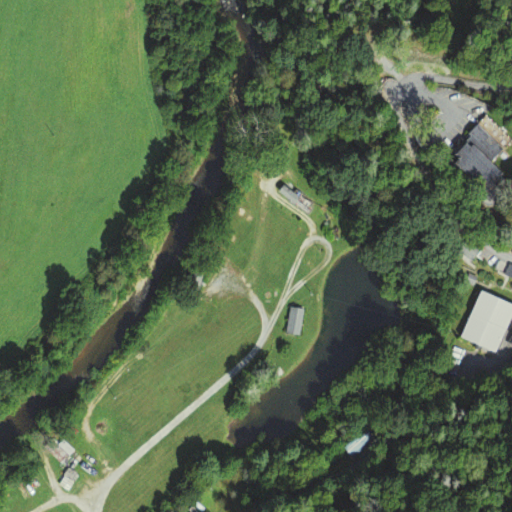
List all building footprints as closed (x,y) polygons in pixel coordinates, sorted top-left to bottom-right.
[(498,151),(475,126),(465,135),(489,160),(498,151)] [(463,142),(444,160),(483,202),(503,184),(463,142)] [(312,202),(280,185),(276,194),(307,211),(312,202)] [(479,249),(468,238),(457,251),(468,262),(479,249)] [(184,287),(194,293),(214,254),(204,249),(184,287)] [(511,283),(511,266),(508,265),(501,278),(511,283)] [(457,338),(494,354),(511,311),(511,305),(477,291),(457,338)] [(303,308),(289,307),(287,334),(301,335),(303,308)] [(372,438),(359,427),(341,448),(354,459),(372,438)] [(64,455),(49,439),(41,446),(56,462),(64,455)] [(57,485),(67,490),(75,474),(66,468),(57,485)]
